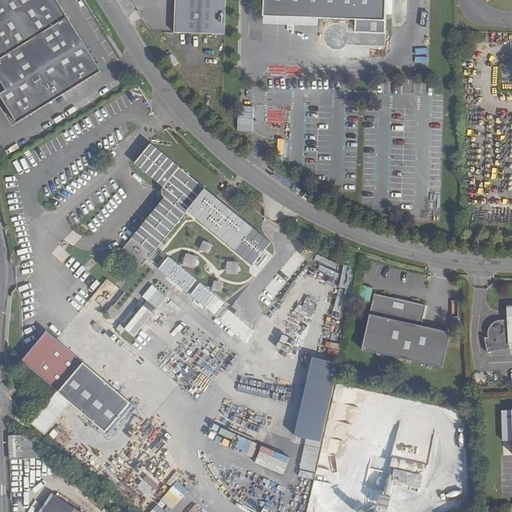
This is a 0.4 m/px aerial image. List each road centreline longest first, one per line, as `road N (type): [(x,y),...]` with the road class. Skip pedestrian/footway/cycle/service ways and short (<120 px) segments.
road 1 (unclassified): [(511,266),(391,249),(297,209),(178,110),(104,0)]
road 2 (unknown): [(61,217),(40,246),(49,294),(166,415)]
road 3 (unknown): [(227,387),(166,336),(181,312),(193,311),(253,359)]
road 4 (unknown): [(155,126),(125,118),(39,173),(38,194),(61,217)]
road 5 (unknown): [(118,161),(135,196),(95,238),(81,237),(61,217)]
road 6 (unknown): [(227,387),(283,418),(293,461),(286,480)]
road 7 (unknown): [(191,413),(204,443),(286,480)]
